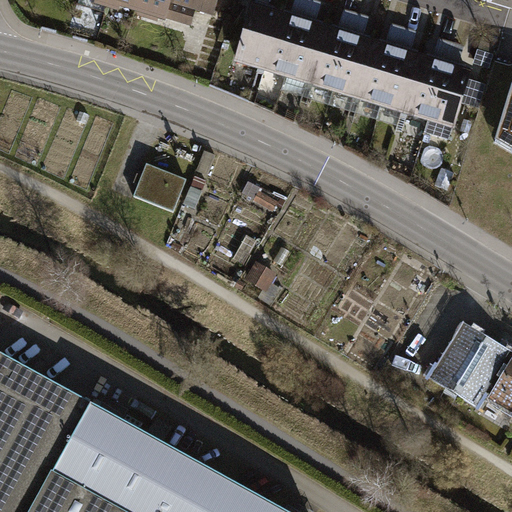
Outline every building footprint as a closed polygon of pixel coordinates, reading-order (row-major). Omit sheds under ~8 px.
[(78,0),(78,3),(163,29),(168,11),(214,24),(221,0),(78,0)] [(269,8),(254,3),(233,72),(454,139),(475,71),(468,69),(443,61),(418,53),(393,46),(368,38),(343,31),(319,23),(294,16),(269,8)] [(511,88),(496,141),(511,149),(511,88)] [(190,179),(151,164),(138,195),(177,211),(190,179)] [(198,210),(209,184),(199,179),(187,206),(198,210)] [(280,201),(264,192),(258,203),(274,212),(280,201)] [(260,242),(249,237),(238,259),(249,265),(260,242)] [(290,250),(283,246),(275,258),(282,262),(290,250)] [(279,271),(261,261),(252,277),(269,287),(279,271)] [(372,271),(363,266),(350,287),(359,292),(372,271)] [(510,354),(461,325),(427,381),(476,410),(510,354)] [(511,356),(487,399),(511,414),(511,356)] [(275,511),(0,360),(0,511),(275,511)]
